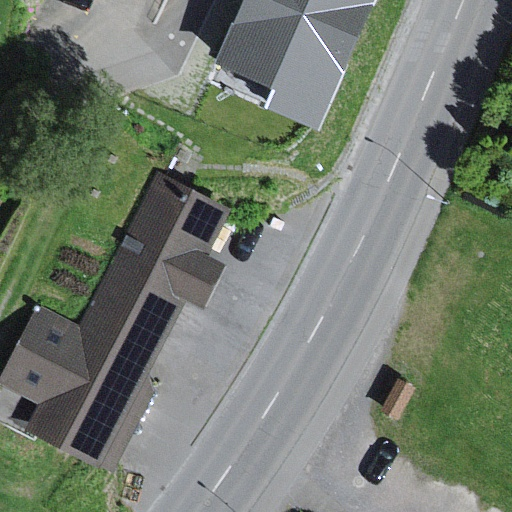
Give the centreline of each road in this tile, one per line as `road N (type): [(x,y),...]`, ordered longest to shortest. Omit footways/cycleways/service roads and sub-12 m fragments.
road 1 (primary): [(203,511),(281,396),(350,271),(467,0)]
road 2 (residential): [(264,0),(181,61),(0,127)]
